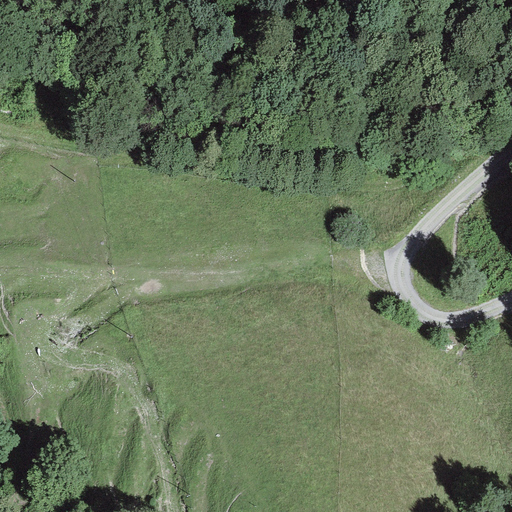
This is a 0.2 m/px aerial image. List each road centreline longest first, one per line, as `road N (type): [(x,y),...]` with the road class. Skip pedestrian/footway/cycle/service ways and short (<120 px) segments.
road 1 (track): [(0,130),(172,165),(341,185),(397,175),(474,142),(511,147)]
road 2 (track): [(395,273),(0,271)]
road 3 (track): [(511,156),(426,225),(395,273),(400,290),(440,321),(511,298)]
